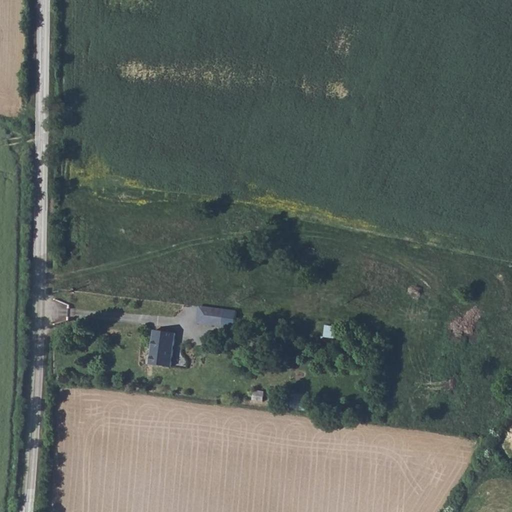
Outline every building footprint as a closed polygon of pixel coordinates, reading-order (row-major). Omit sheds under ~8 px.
[(193,267),(194,257),(181,256),(180,266),(193,267)] [(214,308),(199,306),(197,322),(212,324),(214,308)] [(214,308),(212,324),(222,325),(224,309),(214,308)] [(325,325),(324,336),(337,337),(338,326),(325,325)] [(154,359),(173,362),(176,328),(157,326),(154,359)]
